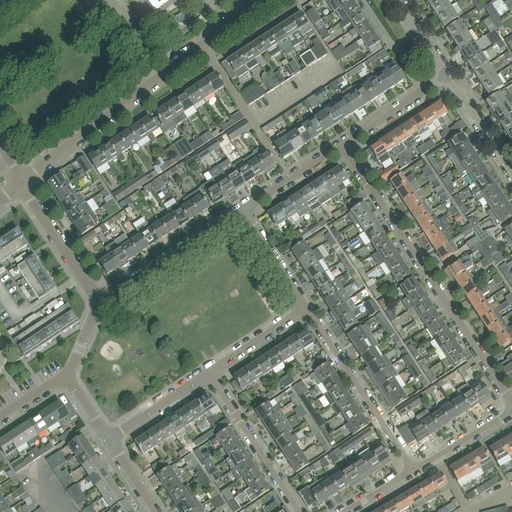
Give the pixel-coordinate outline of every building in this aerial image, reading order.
[(145,0),(154,13),(174,0),(145,0)] [(335,0),(340,8),(352,1),(352,0),(325,0),(328,5),(335,0)] [(438,0),(429,6),(436,17),(451,7),(446,0),(438,0)] [(359,11),(352,1),(340,8),(341,8),(335,12),(342,22),(359,11)] [(456,4),(451,7),(436,17),(444,28),(458,19),(456,15),(460,13),(460,11),(456,4)] [(314,26),(321,21),(313,9),(306,14),(314,26)] [(342,30),(351,25),(354,30),(366,22),(359,11),(342,22),(339,25),(342,30)] [(301,13),(290,20),(297,32),(298,32),(301,37),(306,34),(303,28),(308,25),(301,13)] [(486,28),(493,23),(489,18),(482,22),(486,28)] [(298,45),(304,41),(301,37),(298,32),(297,32),(290,20),(279,27),(287,39),(290,44),(295,41),(298,45)] [(460,21),(454,25),(445,31),(453,42),(467,32),(460,21)] [(499,21),(494,24),(498,30),(503,27),(499,21)] [(352,38),(357,35),(361,40),(373,32),(366,22),(354,30),(349,33),(352,38)] [(279,27),(269,34),(280,52),(291,45),(290,44),(287,39),(279,27)] [(321,36),(326,32),(323,28),(318,32),(321,36)] [(494,30),(489,33),(493,39),(498,36),(494,30)] [(324,41),(329,37),(326,32),(321,36),(324,41)] [(380,43),(373,32),(361,40),(368,51),(370,49),(374,54),(382,49),(379,44),(380,43)] [(453,42),(457,49),(454,51),(454,53),(455,56),(460,53),(475,43),(467,32),(453,42)] [(269,34),(258,41),(266,52),(270,59),(280,52),(269,34)] [(247,48),(255,59),(258,65),(259,64),(261,68),(266,65),(260,56),(266,52),(258,41),(247,48)] [(505,47),(502,41),(496,44),(500,50),(505,47)] [(475,43),(460,53),(467,64),(482,54),(475,43)] [(314,48),(322,59),(328,55),(321,44),(314,48)] [(342,46),(331,53),(334,58),(345,51),(342,46)] [(237,54),(244,66),(248,72),(258,65),(255,59),(247,48),(237,54)] [(314,48),(310,51),(317,62),(322,59),(314,48)] [(337,63),(351,53),(348,49),(345,51),(334,58),(337,63)] [(385,50),(374,57),(376,61),(377,61),(379,63),(389,57),(385,50)] [(312,65),(317,62),(310,51),(305,54),(312,65)] [(236,79),(248,72),(244,66),(237,54),(226,61),(227,63),(222,66),(231,81),(236,78),(236,79)] [(306,69),(312,65),(305,54),(299,57),(306,69)] [(482,54),(467,64),(474,74),(489,65),(482,54)] [(376,61),(374,57),(367,61),(369,66),(376,61)] [(293,61),(288,65),(296,76),(301,73),(293,61)] [(385,73),(385,74),(393,87),(404,80),(392,61),(382,68),(385,73)] [(291,79),(296,76),(288,65),(283,68),(291,79)] [(361,65),(354,70),(357,74),(364,69),(361,65)] [(496,76),(489,65),(474,74),(481,85),(496,76)] [(349,79),(357,74),(354,70),(346,75),(349,79)] [(279,72),(273,76),(279,86),(286,82),(279,72)] [(385,74),(375,80),(383,94),(393,87),(385,74)] [(205,82),(213,95),(224,88),(216,75),(205,82)] [(272,75),(267,78),(274,89),(279,86),(273,76),(272,75)] [(496,76),(481,85),(489,97),(503,87),(496,76)] [(270,93),(274,89),(267,78),(262,82),(270,93)] [(341,78),(333,83),(336,87),(337,87),(344,82),(341,78)] [(375,80),(365,87),(373,100),(383,94),(375,80)] [(205,82),(195,88),(203,101),(213,95),(205,82)] [(333,83),(330,85),(335,93),(339,90),(337,87),(336,87),(333,83)] [(360,90),(355,93),(363,107),(373,100),(365,87),(362,83),(357,86),(360,90)] [(252,88),(259,99),(264,96),(257,85),(252,88)] [(185,95),(193,108),(203,101),(195,88),(185,95)] [(253,103),(259,99),(252,88),(246,92),(253,103)] [(345,91),(341,94),(342,96),(344,100),(353,113),(363,107),(355,93),(351,88),(346,91),(345,91)] [(324,89),(318,93),(322,98),(328,94),(324,89)] [(253,103),(246,92),(241,95),(248,106),(253,103)] [(485,102),(492,113),(507,104),(511,100),(511,99),(509,96),(504,99),(500,93),(485,102)] [(183,114),(193,108),(185,95),(175,102),(183,114)] [(306,101),(303,103),(306,107),(309,105),(311,109),(319,104),(317,101),(314,96),(306,101)] [(340,102),(334,106),(343,120),(353,113),(344,100),(342,96),(338,99),(340,102)] [(175,102),(165,108),(177,126),(182,123),(178,118),(183,114),(175,102)] [(439,103),(429,110),(437,121),(441,127),(445,125),(446,124),(441,118),(447,114),(439,103)] [(303,108),(301,104),(293,109),(296,113),(303,108)] [(511,116),(511,110),(507,104),(492,113),(491,114),(491,115),(492,117),(492,118),(493,120),(494,120),(494,121),(495,121),(496,121),(497,121),(500,124),(498,125),(511,116)] [(334,106),(324,112),(333,126),(343,120),(334,106)] [(154,119),(160,129),(159,130),(162,135),(177,126),(165,108),(154,115),(158,119),(155,121),(154,119)] [(287,121),(289,118),(296,113),(293,109),(283,115),(287,121)] [(314,119),(323,133),(333,126),(324,112),(322,109),(312,116),(314,119)] [(429,110),(419,116),(426,127),(432,124),(436,131),(441,127),(440,126),(437,121),(429,110)] [(230,119),(231,121),(234,125),(244,118),(240,112),(230,119)] [(287,121),(283,115),(273,122),(276,126),(283,122),(286,122),(287,121)] [(419,116),(409,123),(417,134),(419,137),(429,131),(426,127),(419,116)] [(500,125),(507,135),(511,132),(511,116),(498,125),(500,125)] [(139,125),(147,138),(152,144),(155,142),(152,138),(154,137),(152,135),(158,131),(149,118),(139,125)] [(307,118),(302,121),(304,125),(313,139),(323,133),(314,119),(309,122),(307,118)] [(313,139),(304,125),(302,121),(301,120),(296,123),(299,128),(294,132),(303,146),(313,139)] [(224,132),(234,125),(231,121),(225,125),(223,122),(219,124),(224,132)] [(246,121),(236,127),(237,130),(236,130),(240,136),(252,129),(246,121)] [(445,125),(441,127),(444,132),(448,139),(459,132),(466,127),(462,121),(454,125),(455,126),(448,130),(445,125)] [(264,134),(276,126),(273,122),(261,130),(264,134)] [(409,123),(399,129),(407,140),(409,144),(419,137),(417,134),(409,123)] [(139,125),(129,131),(137,145),(147,138),(139,125)] [(236,130),(237,130),(236,127),(226,134),(231,142),(240,136),(236,130)] [(399,129),(389,136),(397,147),(401,153),(405,151),(404,150),(405,150),(401,144),(407,140),(399,129)] [(213,139),(220,134),(217,130),(210,135),(211,137),(213,139)] [(127,151),(137,145),(129,131),(118,138),(127,151)] [(285,131),(281,133),(293,152),(303,146),(294,132),(288,136),(285,131)] [(440,135),(445,141),(448,139),(444,132),(440,135)] [(277,151),(283,159),(293,152),(281,133),(276,136),(279,141),(274,145),(277,151)] [(450,150),(445,153),(449,158),(450,157),(454,155),(468,145),(462,135),(453,140),(447,144),(450,150)] [(389,136),(380,142),(387,153),(392,150),(396,157),(401,153),(397,147),(389,136)] [(222,137),(215,141),(219,145),(224,141),(222,137)] [(127,151),(118,138),(109,145),(117,158),(121,163),(125,160),(123,156),(122,154),(127,151)] [(203,145),(199,139),(189,145),(191,148),(193,152),(203,145)] [(431,140),(424,145),(428,152),(436,147),(431,140)] [(215,141),(205,148),(210,154),(220,147),(219,145),(215,141)] [(387,153),(380,142),(369,149),(373,154),(380,166),(390,159),(387,153)] [(109,145),(98,152),(107,165),(117,158),(109,145)] [(421,148),(417,150),(421,156),(425,154),(428,152),(424,145),(421,148)] [(454,155),(450,157),(457,167),(475,155),(468,145),(454,155)] [(187,156),(193,152),(191,148),(184,152),(187,156)] [(200,161),(210,154),(205,148),(201,150),(195,154),(198,159),(200,161)] [(268,169),(270,172),(277,168),(267,153),(266,153),(267,153),(262,157),(257,149),(252,153),(253,154),(256,159),(264,172),(268,169)] [(369,149),(361,155),(365,160),(373,154),(369,149)] [(107,165),(98,152),(88,158),(97,171),(107,165)] [(195,154),(183,162),(186,167),(192,163),(198,159),(195,154)] [(254,178),(264,172),(256,159),(253,154),(243,161),(246,166),(254,178)] [(482,165),(475,155),(457,167),(456,167),(455,168),(462,178),(467,175),(482,165)] [(92,170),(86,160),(84,156),(76,161),(79,165),(85,175),(88,173),(92,170)] [(155,171),(158,175),(168,169),(167,169),(165,167),(167,166),(165,164),(163,161),(160,157),(157,159),(160,163),(158,164),(156,161),(154,163),(158,169),(155,171)] [(400,161),(397,163),(401,169),(405,167),(408,164),(405,158),(400,161)] [(432,158),(428,161),(433,168),(437,165),(434,160),(432,158)] [(374,175),(374,177),(379,183),(387,178),(398,170),(394,164),(383,172),(382,172),(381,171),(374,175)] [(442,172),(437,165),(433,168),(438,175),(442,172)] [(473,185),(488,175),(482,165),(467,175),(473,185)] [(244,185),(254,178),(246,166),(236,172),(244,185)] [(421,170),(424,174),(430,170),(428,166),(421,170)] [(175,167),(170,171),(171,173),(170,174),(172,176),(178,172),(175,167)] [(234,191),(244,185),(236,172),(233,167),(222,173),(234,191)] [(347,180),(347,179),(343,174),(339,168),(329,175),(340,192),(346,189),(342,184),(347,180)] [(96,176),(92,170),(88,173),(92,179),(96,176)] [(48,185),(55,195),(70,185),(62,171),(50,178),(50,179),(52,182),(48,185)] [(163,175),(166,180),(172,176),(170,174),(171,173),(170,171),(163,175)] [(348,171),(343,174),(347,179),(352,176),(348,171)] [(211,179),(216,186),(224,198),(227,196),(229,198),(235,194),(236,195),(236,194),(234,191),(222,173),(222,172),(211,179)] [(151,174),(145,178),(147,182),(153,178),(151,174)] [(396,192),(408,185),(414,180),(416,179),(413,174),(405,179),(401,174),(390,182),(396,192)] [(143,175),(133,181),(137,189),(147,182),(145,178),(143,175)] [(168,182),(166,180),(163,175),(159,178),(164,184),(168,182)] [(329,175),(319,181),(331,199),(334,195),(335,196),(340,192),(329,175)] [(471,194),(474,198),(495,185),(488,175),(473,185),(477,190),(471,194)] [(441,181),(446,188),(451,186),(452,185),(451,182),(447,177),(441,181)] [(159,178),(155,181),(158,185),(161,189),(165,187),(164,184),(159,178)] [(403,202),(414,194),(421,190),(414,180),(408,185),(396,192),(403,202)] [(137,189),(133,181),(122,188),(124,191),(125,191),(126,193),(125,194),(126,195),(127,195),(127,196),(137,189)] [(158,185),(155,181),(150,184),(151,186),(150,187),(151,189),(158,185)] [(319,181),(309,188),(321,206),(331,199),(319,181)] [(101,184),(97,187),(101,193),(103,191),(104,192),(106,191),(101,184)] [(146,193),(151,189),(150,187),(151,186),(150,184),(143,188),(146,193)] [(71,185),(70,185),(55,195),(61,205),(77,195),(70,185),(71,185)] [(495,185),(474,198),(477,203),(478,202),(479,202),(483,199),(486,205),(501,195),(495,185)] [(224,198),(216,186),(205,193),(214,205),(214,204),(224,198)] [(434,190),(437,194),(443,190),(441,186),(434,190)] [(451,186),(446,188),(451,196),(455,193),(451,186)] [(121,200),(127,196),(127,195),(126,195),(125,194),(126,193),(125,191),(124,191),(122,188),(116,192),(121,200)] [(317,200),(309,188),(299,195),(307,207),(310,211),(313,209),(314,211),(321,206),(317,200)] [(109,196),(106,191),(104,192),(103,191),(101,193),(105,199),(109,196)] [(414,194),(403,202),(409,212),(421,204),(426,201),(419,191),(414,194)] [(77,195),(61,205),(68,215),(85,203),(79,194),(77,195)] [(135,194),(129,198),(131,200),(129,200),(131,203),(138,198),(135,194)] [(187,198),(188,199),(198,215),(208,209),(209,209),(200,196),(194,200),(191,195),(187,198)] [(299,195),(289,201),(300,218),(305,215),(301,210),(307,207),(299,195)] [(453,198),(454,201),(459,208),(464,205),(457,195),(453,198)] [(490,210),(486,213),(489,217),(493,215),(508,205),(501,195),(486,205),(490,210)] [(123,202),(126,206),(131,203),(129,200),(131,200),(129,198),(123,202)] [(188,222),(198,215),(188,199),(183,202),(186,206),(180,209),(188,222)] [(289,201),(279,208),(287,220),(290,218),(292,221),(295,221),(300,218),(289,201)] [(354,201),(348,204),(351,209),(357,205),(354,201)] [(426,201),(421,204),(409,212),(416,222),(428,214),(427,214),(432,210),(426,201)] [(74,225),(86,217),(93,213),(86,203),(85,203),(68,215),(74,225)] [(178,228),(188,222),(180,209),(176,204),(166,211),(170,216),(178,228)] [(354,224),(356,223),(370,214),(363,204),(350,213),(347,215),(354,224)] [(110,208),(114,213),(119,210),(115,205),(110,208)] [(469,213),(464,205),(459,208),(464,215),(469,213)] [(493,215),(489,217),(493,222),(496,220),(500,226),(507,221),(511,217),(511,211),(508,205),(493,215)] [(344,206),(339,210),(340,212),(339,213),(340,215),(347,211),(344,206)] [(447,210),(450,214),(456,210),(454,206),(447,210)] [(276,227),(287,220),(279,208),(268,215),(276,227)] [(339,213),(340,212),(339,210),(332,214),(335,219),(340,215),(339,213)] [(93,213),(74,225),(81,236),(99,224),(93,214),(93,213)] [(119,214),(114,218),(115,220),(114,220),(116,223),(122,219),(119,214)] [(370,214),(356,223),(363,233),(379,223),(376,218),(374,218),(373,219),(370,214)] [(423,232),(434,224),(439,222),(435,217),(431,220),(428,214),(416,222),(423,232)] [(168,235),(178,228),(170,216),(160,223),(168,235)] [(107,222),(110,226),(116,223),(114,220),(115,220),(114,218),(107,222)] [(434,224),(423,232),(429,242),(445,231),(450,228),(444,218),(439,222),(434,224)] [(470,224),(472,228),(476,226),(477,225),(478,225),(479,224),(476,218),(473,220),(472,218),(468,221),(470,224)] [(327,224),(324,220),(318,224),(321,228),(327,224)] [(160,223),(149,230),(157,242),(168,235),(160,223)] [(379,223),(363,233),(369,243),(383,234),(377,225),(378,224),(379,223)] [(140,236),(147,248),(157,242),(149,230),(150,229),(146,224),(136,230),(139,236),(140,236)] [(312,228),(307,230),(310,235),(315,232),(321,228),(318,224),(312,228)] [(460,230),(463,234),(469,230),(471,229),(472,228),(470,224),(467,226),(460,230)] [(473,232),(476,237),(480,242),(489,236),(486,231),(483,233),(481,234),(476,226),(472,228),(471,229),(473,232)] [(507,236),(503,239),(507,244),(511,240),(511,226),(504,231),(507,236)] [(16,227),(5,235),(17,253),(28,245),(16,227)] [(99,227),(94,231),(95,233),(94,234),(96,236),(102,232),(99,227)] [(302,234),(299,236),(300,239),(299,239),(300,242),(307,237),(310,235),(307,230),(306,228),(301,231),(302,234)] [(335,228),(331,231),(334,236),(337,235),(337,236),(339,235),(335,228)] [(471,229),(469,230),(463,234),(465,238),(472,233),(473,232),(471,229)] [(87,235),(79,240),(83,246),(91,241),(90,240),(96,236),(94,234),(95,233),(94,231),(87,235)] [(445,231),(429,242),(436,252),(452,241),(445,231)] [(328,233),(324,236),(327,241),(330,239),(330,240),(332,239),(328,233)] [(390,245),(383,234),(369,243),(376,253),(390,245)] [(0,250),(6,260),(17,253),(5,235),(0,237),(0,250)] [(115,242),(115,241),(114,242),(116,244),(127,262),(127,261),(137,255),(129,243),(130,243),(125,235),(124,235),(126,238),(123,239),(122,237),(115,242)] [(337,235),(334,236),(339,244),(343,241),(339,235),(337,236),(337,235)] [(130,243),(129,243),(137,255),(147,248),(140,236),(130,243)] [(292,241),(295,245),(300,242),(299,239),(300,239),(298,236),(292,241)] [(498,250),(493,242),(489,236),(480,242),(484,248),(485,247),(490,255),(497,250),(498,250)] [(469,249),(480,242),(476,237),(466,244),(469,249)] [(452,241),(436,252),(442,262),(458,251),(452,241)] [(469,249),(473,255),(478,252),(484,248),(480,242),(469,249)] [(292,251),(298,261),(311,253),(304,243),(298,247),(291,251),(292,252),(292,251)] [(121,265),(123,268),(129,264),(127,261),(127,262),(116,244),(106,251),(105,249),(109,257),(110,257),(117,269),(118,268),(117,268),(121,265)] [(396,255),(390,245),(376,253),(371,257),(377,267),(383,264),(383,263),(396,255)] [(490,255),(485,247),(484,248),(478,252),(484,260),(490,255)] [(317,249),(311,253),(298,261),(305,271),(317,263),(321,260),(323,259),(317,249)] [(497,250),(490,255),(494,260),(501,255),(497,250)] [(341,253),(337,256),(341,261),(343,260),(344,261),(346,259),(341,253)] [(352,263),(356,260),(353,255),(350,256),(350,255),(348,257),(352,263)] [(403,265),(396,255),(383,263),(383,264),(389,274),(403,265)] [(490,255),(484,260),(481,262),(485,269),(495,262),(494,260),(490,255)] [(17,267),(24,279),(42,267),(34,256),(17,267)] [(117,269),(110,257),(109,257),(100,263),(99,263),(107,275),(107,274),(117,268),(117,269)] [(352,269),(349,265),(346,259),(344,261),(343,260),(341,261),(345,268),(348,272),(352,269)] [(321,260),(317,263),(305,271),(312,281),(324,273),(328,270),(321,260)] [(458,262),(447,269),(444,271),(448,278),(451,276),(454,280),(465,272),(473,267),(470,262),(462,267),(458,262)] [(498,268),(503,275),(507,272),(511,270),(506,263),(498,268)] [(410,276),(403,265),(389,274),(397,284),(410,276)] [(24,279),(31,289),(49,277),(42,267),(24,279)] [(465,272),(454,280),(460,289),(472,282),(478,278),(472,268),(465,272)] [(328,270),(324,273),(312,281),(318,291),(331,283),(335,281),(328,270)] [(511,279),(511,278),(507,272),(503,275),(508,282),(511,279)] [(357,281),(359,280),(355,273),(350,276),(354,282),(356,280),(357,281)] [(491,278),(494,282),(500,277),(498,274),(491,278)] [(365,283),(370,281),(366,275),(364,277),(363,275),(361,277),(365,283)] [(49,277),(31,289),(38,300),(56,289),(49,277)] [(503,281),(500,277),(494,282),(496,286),(503,281)] [(335,281),(331,283),(318,291),(325,302),(343,290),(336,279),(335,281)] [(363,285),(359,280),(357,281),(356,280),(354,282),(358,288),(363,285)] [(406,298),(419,290),(413,280),(399,289),(406,298)] [(478,292),(472,282),(460,289),(467,300),(478,292)] [(478,292),(467,300),(473,310),(485,302),(482,297),(490,292),(487,288),(486,287),(478,292)] [(371,292),(375,298),(379,295),(375,289),(371,292)] [(325,302),(332,312),(344,304),(350,300),(343,290),(325,302)] [(426,300),(419,290),(406,298),(412,309),(426,300)] [(368,293),(364,296),(367,302),(370,300),(370,302),(372,300),(368,293)] [(332,312),(329,314),(333,320),(336,318),(338,322),(357,310),(350,299),(350,300),(344,304),(332,312)] [(379,311),(372,300),(370,302),(370,300),(367,302),(368,303),(363,306),(370,317),(379,311)] [(426,300),(412,309),(407,312),(414,322),(419,319),(432,310),(426,300)] [(488,308),(485,302),(473,310),(480,320),(496,309),(500,307),(497,302),(488,308)] [(384,304),(380,306),(384,312),(386,310),(387,312),(389,310),(384,304)] [(67,305),(56,312),(68,330),(79,323),(67,305)] [(357,309),(357,310),(338,322),(345,332),(344,332),(345,333),(357,324),(354,319),(361,314),(357,309)] [(502,319),(496,309),(480,320),(486,329),(502,319)] [(386,310),(384,312),(388,319),(393,316),(389,310),(387,312),(386,310)] [(439,320),(432,310),(419,319),(425,329),(439,320)] [(45,319),(57,337),(68,330),(56,312),(45,319)] [(389,324),(382,313),(375,317),(383,328),(389,324)] [(45,319),(35,326),(46,344),(57,337),(45,319)] [(493,339),(504,332),(509,329),(502,319),(486,329),(493,339)] [(432,339),(446,330),(439,320),(425,329),(432,339)] [(383,328),(389,338),(391,337),(390,336),(393,335),(393,336),(395,335),(395,334),(389,324),(383,328)] [(398,324),(393,327),(397,332),(399,330),(400,332),(402,330),(398,324)] [(356,331),(347,337),(348,337),(354,347),(372,335),(366,325),(360,328),(356,331)] [(35,326),(24,333),(36,351),(46,344),(35,326)] [(511,326),(509,329),(504,332),(493,339),(500,350),(508,344),(511,342),(508,337),(511,334),(511,326)] [(399,330),(397,332),(402,339),(406,337),(402,330),(400,332),(399,330)] [(452,340),(446,330),(432,339),(439,349),(452,340)] [(295,338),(303,350),(313,343),(305,331),(295,338)] [(24,359),(36,351),(24,333),(13,341),(24,359)] [(394,343),(399,340),(395,334),(395,335),(393,336),(393,335),(390,336),(391,337),(394,343)] [(373,348),(379,345),(372,335),(354,347),(361,357),(373,348)] [(295,338),(284,345),(292,357),(303,350),(295,338)] [(452,340),(439,349),(445,359),(459,350),(452,340)] [(284,345),(274,351),(282,363),(292,357),(284,345)] [(412,345),(407,348),(411,353),(413,351),(414,353),(416,351),(412,345)] [(380,359),(373,348),(361,357),(368,367),(380,359)] [(466,361),(459,350),(445,359),(441,362),(445,369),(450,366),(453,370),(466,361)] [(274,351),(264,358),(272,370),(282,363),(274,351)] [(420,357),(416,351),(414,353),(413,351),(411,353),(415,360),(420,357)] [(408,369),(415,365),(412,361),(408,355),(406,356),(406,355),(404,357),(402,359),(404,363),(408,369)] [(312,365),(315,369),(325,363),(321,356),(311,362),(312,365)] [(370,370),(368,372),(372,378),(374,377),(387,369),(391,366),(385,356),(383,357),(380,359),(368,367),(370,370)] [(262,377),(272,370),(264,358),(254,364),(262,377)] [(509,360),(499,367),(510,384),(511,383),(511,361),(510,363),(509,360)] [(254,364),(244,371),(252,383),(262,377),(254,364)] [(424,364),(420,367),(424,372),(426,371),(427,372),(429,371),(424,364)] [(457,370),(460,376),(460,375),(463,379),(468,376),(466,372),(471,369),(468,364),(457,370)] [(309,373),(315,369),(312,365),(306,369),(309,373)] [(316,386),(321,384),(334,375),(327,365),(310,376),(316,386)] [(415,365),(408,369),(413,376),(411,378),(413,380),(415,379),(417,378),(418,377),(417,377),(419,376),(420,377),(422,375),(415,365)] [(374,377),(371,379),(376,386),(379,384),(381,387),(380,387),(380,388),(398,376),(391,366),(387,369),(374,377)] [(242,390),(252,383),(244,371),(234,378),(242,390)] [(433,377),(429,371),(427,372),(426,371),(424,372),(431,384),(437,380),(434,376),(433,377)] [(453,373),(448,377),(449,379),(448,380),(449,381),(456,377),(453,373)] [(298,374),(292,378),(293,378),(294,380),(293,381),(294,383),(301,378),(298,374)] [(334,375),(321,384),(316,386),(323,397),(327,394),(340,385),(334,375)] [(419,376),(417,377),(418,377),(425,388),(429,385),(422,375),(420,377),(419,376)] [(400,389),(405,386),(398,376),(380,388),(381,388),(382,388),(384,391),(381,393),(385,399),(400,389)] [(447,383),(449,381),(448,380),(449,379),(448,377),(441,381),(444,385),(447,383)] [(481,385),(471,391),(481,406),(487,402),(485,399),(489,397),(490,397),(486,392),(491,389),(484,377),(478,381),(481,385)] [(292,378),(282,384),(285,389),(289,386),(294,383),(293,381),(294,380),(293,378),(292,378)] [(295,392),(299,397),(301,395),(302,397),(304,395),(297,385),(293,388),(295,392)] [(340,385),(327,394),(323,397),(330,407),(330,406),(334,404),(347,395),(340,385)] [(461,398),(469,410),(479,403),(481,406),(471,391),(467,385),(457,392),(457,393),(461,398)] [(278,387),(272,391),(274,393),(272,394),(274,396),(281,392),(278,387)] [(432,387),(427,390),(429,392),(428,393),(429,395),(429,394),(435,402),(438,400),(433,392),(435,391),(432,387)] [(407,400),(400,389),(385,399),(385,400),(388,398),(394,407),(394,408),(407,400)] [(423,398),(429,395),(428,393),(429,392),(427,390),(420,394),(423,398)] [(266,395),(269,400),(274,396),(272,394),(274,393),(272,391),(266,395)] [(293,394),(288,397),(292,403),(293,403),(292,402),(294,401),(295,402),(297,400),(293,394)] [(308,401),(304,395),(302,397),(301,395),(299,397),(303,404),(308,401)] [(347,395),(334,404),(330,406),(337,416),(340,414),(341,414),(354,405),(347,395)] [(206,396),(196,403),(204,415),(208,421),(213,417),(209,412),(214,408),(218,405),(213,398),(209,400),(206,396)] [(407,404),(407,403),(408,405),(408,406),(409,408),(409,407),(419,401),(417,397),(412,400),(407,404)] [(259,406),(265,402),(262,398),(256,402),(259,406)] [(459,417),(469,410),(461,398),(451,405),(459,417)] [(256,412),(263,422),(275,414),(281,410),(275,400),(268,404),(263,407),(255,412),(256,413),(256,412)] [(301,406),(297,400),(295,402),(294,401),(292,402),(293,403),(292,403),(296,408),(301,406)] [(59,403),(49,410),(57,423),(67,417),(69,421),(77,416),(70,404),(63,408),(59,403)] [(196,403),(186,409),(194,421),(204,415),(196,403)] [(407,404),(396,410),(401,417),(411,410),(409,408),(408,406),(408,405),(407,403),(407,404)] [(360,416),(354,405),(341,414),(347,424),(360,416)] [(448,423),(459,417),(451,405),(441,411),(448,423)] [(188,425),(194,421),(186,409),(176,416),(184,428),(188,435),(193,432),(188,425)] [(313,409),(309,412),(312,417),(314,416),(315,417),(318,416),(313,409)] [(49,410),(38,417),(47,430),(57,423),(49,410)] [(441,411),(431,418),(438,430),(448,423),(441,411)] [(420,425),(428,436),(438,430),(431,418),(427,412),(417,419),(420,425)] [(282,424),(275,414),(263,422),(269,432),(282,424)] [(306,414),(301,417),(305,422),(308,421),(308,422),(310,421),(306,414)] [(176,416),(165,423),(174,435),(184,428),(176,416)] [(314,416),(312,417),(319,428),(324,425),(318,416),(315,417),(314,416)] [(360,416),(347,424),(346,425),(352,436),(367,426),(360,416)] [(37,437),(47,430),(38,417),(28,423),(37,437)] [(28,423),(18,430),(26,443),(37,437),(28,423)] [(164,441),(174,435),(165,423),(156,429),(164,441)] [(282,424),(269,432),(276,442),(288,434),(282,424)] [(212,428),(214,430),(216,434),(221,431),(217,425),(212,428)] [(419,443),(418,443),(428,436),(420,425),(410,431),(418,444),(419,443)] [(358,434),(359,435),(361,437),(359,438),(361,440),(362,439),(363,441),(373,435),(369,429),(368,427),(358,434)] [(156,429),(145,436),(153,448),(164,441),(156,429)] [(322,432),(326,437),(327,436),(328,437),(331,436),(330,436),(326,429),(322,432)] [(16,450),(26,443),(18,430),(7,437),(16,450)] [(71,430),(65,434),(68,439),(74,435),(71,430)] [(214,430),(204,436),(206,438),(204,439),(206,441),(216,434),(214,430)] [(220,435),(209,442),(212,447),(218,443),(222,449),(235,440),(228,430),(220,435)] [(62,443),(68,439),(65,434),(59,439),(62,443)] [(288,434),(276,442),(283,452),(295,444),(298,442),(294,436),(291,438),(288,434)] [(319,434),(315,437),(319,443),(321,441),(321,442),(323,441),(319,434)] [(358,434),(348,441),(353,448),(363,441),(362,439),(361,440),(359,438),(361,437),(359,435),(358,434)] [(5,457),(16,450),(7,437),(6,435),(0,439),(0,440),(1,441),(0,441),(0,449),(2,452),(5,457)] [(143,455),(153,448),(145,436),(135,443),(143,455)] [(193,443),(196,447),(206,441),(204,439),(206,438),(204,436),(193,443)] [(332,438),(331,436),(328,437),(327,436),(326,437),(330,444),(334,441),(332,438)] [(511,454),(511,436),(500,443),(508,456),(511,454)] [(69,446),(76,456),(89,448),(82,437),(69,446)] [(242,450),(235,440),(222,449),(228,459),(242,450)] [(327,446),(323,441),(321,442),(321,441),(319,443),(323,449),(327,446)] [(348,441),(338,447),(338,448),(339,448),(341,450),(339,451),(341,453),(342,455),(353,448),(348,441)] [(380,447),(371,453),(381,469),(387,465),(385,461),(388,459),(389,460),(389,459),(386,454),(390,451),(383,441),(379,444),(380,447)] [(511,460),(508,456),(500,443),(489,450),(497,463),(499,467),(511,460)] [(50,444),(44,448),(47,453),(53,449),(50,444)] [(301,454),(295,444),(283,452),(289,462),(301,454)] [(189,446),(184,449),(186,451),(184,452),(185,454),(192,450),(189,446)] [(338,448),(338,447),(332,451),(335,457),(338,461),(344,457),(342,455),(341,453),(339,451),(341,450),(339,448),(338,448)] [(41,457),(47,453),(44,448),(38,452),(41,457)] [(76,456),(82,467),(96,458),(89,448),(76,456)] [(491,462),(483,448),(472,455),(480,469),(491,462)] [(184,449),(177,454),(180,458),(185,454),(184,452),(186,451),(184,449)] [(358,456),(361,460),(368,472),(372,470),(374,473),(380,469),(381,469),(371,453),(371,454),(368,449),(358,456)] [(198,450),(194,452),(197,456),(200,462),(202,460),(203,462),(205,460),(201,454),(198,450)] [(248,460),(242,450),(228,459),(229,459),(225,461),(232,471),(235,469),(248,460)] [(181,475),(182,475),(194,467),(193,466),(196,465),(196,466),(199,465),(191,454),(184,459),(188,466),(185,468),(182,471),(178,471),(175,466),(169,469),(157,477),(164,487),(176,478),(181,475)] [(301,454),(289,462),(296,472),(295,473),(308,465),(301,454)] [(47,462),(53,471),(57,468),(61,466),(54,455),(46,461),(47,462)] [(480,469),(472,455),(460,462),(468,475),(480,469)] [(324,457),(318,461),(318,462),(319,461),(320,464),(319,464),(320,466),(321,465),(327,462),(324,457)] [(12,466),(11,465),(16,473),(17,473),(26,466),(23,462),(21,458),(16,461),(17,463),(12,466)] [(26,466),(33,462),(30,458),(23,462),(26,466)] [(89,477),(102,468),(96,458),(82,467),(89,477)] [(163,463),(166,467),(172,463),(169,459),(163,463)] [(161,460),(160,462),(151,467),(156,474),(166,467),(163,463),(161,460)] [(209,466),(205,460),(203,462),(202,460),(200,462),(207,473),(214,468),(212,464),(209,466)] [(232,471),(230,472),(237,482),(242,479),(255,470),(248,460),(235,469),(232,471)] [(361,460),(350,467),(361,483),(361,482),(367,478),(365,475),(368,472),(361,460)] [(318,461),(312,465),(315,470),(320,466),(319,464),(320,464),(319,461),(318,462),(318,461)] [(460,462),(449,469),(457,483),(457,482),(460,487),(471,480),(468,475),(460,462)] [(195,475),(198,479),(205,474),(201,469),(199,465),(196,466),(196,465),(193,466),(194,467),(197,472),(194,474),(195,475)] [(310,472),(307,467),(297,474),(300,479),(310,472)] [(340,474),(348,485),(352,483),(354,486),(360,482),(360,483),(361,483),(350,467),(340,474)] [(64,479),(62,475),(57,468),(53,471),(60,482),(64,479)] [(107,473),(105,473),(102,468),(89,477),(85,480),(88,485),(92,482),(96,487),(109,479),(108,478),(109,476),(107,473)] [(217,473),(214,468),(207,473),(214,482),(216,481),(217,482),(218,480),(214,474),(217,473)] [(262,480),(255,470),(242,479),(248,489),(262,480)] [(6,474),(10,480),(15,477),(11,471),(6,474)] [(334,473),(336,476),(330,480),(338,492),(348,485),(340,474),(338,471),(334,473)] [(203,481),(207,487),(209,485),(210,486),(212,485),(208,478),(205,474),(198,479),(201,483),(203,481)] [(428,481),(435,492),(437,496),(440,494),(438,490),(447,485),(440,474),(428,481)] [(19,483),(15,477),(10,480),(14,486),(19,483)] [(176,478),(164,487),(170,497),(183,489),(183,488),(176,478)] [(495,478),(488,482),(491,488),(498,483),(495,478)] [(60,482),(67,492),(71,489),(64,479),(60,482)] [(96,487),(103,498),(116,489),(109,479),(96,487)] [(338,492),(330,480),(325,484),(322,479),(317,482),(320,487),(328,499),(338,492)] [(222,486),(218,480),(217,482),(216,481),(214,482),(218,489),(222,486)] [(250,502),(255,499),(255,500),(260,496),(269,491),(262,480),(248,489),(243,492),(250,502)] [(428,481),(417,488),(423,499),(426,504),(438,497),(437,496),(435,492),(428,481)] [(485,492),(491,488),(488,482),(481,486),(485,492)] [(209,485),(207,487),(210,492),(208,494),(212,499),(218,495),(212,485),(210,486),(209,485)] [(67,492),(73,502),(83,496),(77,486),(71,490),(71,489),(67,492)] [(187,486),(183,488),(183,489),(170,497),(177,507),(194,496),(187,486)] [(21,496),(24,501),(29,498),(27,495),(22,487),(11,494),(15,500),(21,496)] [(315,502),(318,506),(318,505),(328,499),(320,487),(311,493),(308,488),(299,494),(298,493),(298,494),(308,509),(308,508),(308,507),(315,502)] [(405,495),(411,506),(414,510),(417,508),(415,504),(423,499),(417,488),(405,495)] [(123,500),(116,489),(103,498),(110,508),(123,500)] [(227,489),(225,490),(221,493),(227,502),(229,501),(230,501),(230,502),(232,500),(231,500),(233,499),(227,489)] [(472,492),(465,496),(468,501),(475,497),(472,492)] [(414,510),(411,506),(405,495),(393,502),(399,511),(401,511),(409,508),(411,511),(414,510)] [(76,506),(77,507),(81,504),(81,503),(86,500),(83,496),(73,502),(76,506)] [(180,511),(191,511),(200,506),(194,496),(177,507),(180,511)] [(34,506),(29,498),(24,501),(27,505),(31,511),(36,508),(34,506)] [(223,506),(225,505),(220,498),(216,501),(220,507),(222,505),(223,506)] [(229,501),(227,502),(233,511),(235,511),(240,509),(233,499),(231,500),(232,500),(230,502),(230,501),(229,501)] [(0,501),(0,511),(6,511),(9,511),(2,500),(0,501)] [(111,511),(112,511),(130,511),(125,502),(111,511)] [(251,509),(252,511),(259,507),(256,502),(250,506),(252,508),(251,509)] [(399,511),(393,502),(381,509),(383,511),(399,511)]
